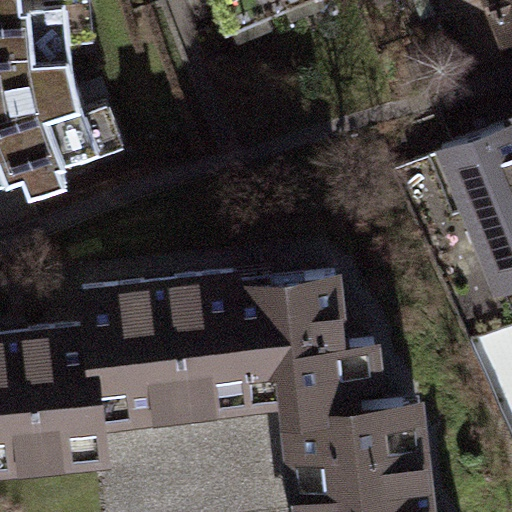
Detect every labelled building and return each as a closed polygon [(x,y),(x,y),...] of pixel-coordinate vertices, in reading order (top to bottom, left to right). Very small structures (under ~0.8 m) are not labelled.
[(0,0),(0,167),(16,158),(25,176),(56,165),(48,148),(90,129),(72,80),(61,34),(60,0),(0,0)] [(511,0),(470,0),(495,63),(511,56),(511,0)] [(511,104),(431,137),(492,286),(511,277),(511,104)] [(352,266),(231,277),(244,420),(286,415),(397,405),(391,339),(360,342),(352,266)] [(244,420),(231,277),(96,290),(99,326),(109,432),(244,420)] [(0,335),(0,483),(113,473),(109,432),(99,326),(0,335)] [(397,405),(286,415),(295,511),(447,511),(437,401),(397,405)]
